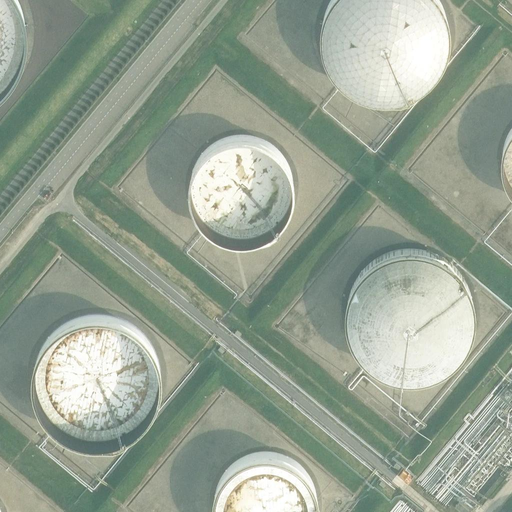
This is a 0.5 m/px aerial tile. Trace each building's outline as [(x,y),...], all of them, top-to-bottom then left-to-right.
[(0,0),(0,91),(8,84),(18,69),(25,53),(27,35),(26,17),(21,0),(20,0),(0,0)] [(322,53),(328,66),(336,76),(346,85),(358,92),(371,95),(385,96),(398,95),(411,90),(423,83),(433,74),(440,62),(445,50),(448,37),(448,23),(444,10),(439,0),(326,0),(326,1),(321,13),(318,27),(319,40),(322,53)] [(505,176),(510,186),(511,188),(511,128),(508,134),(504,144),(502,155),(502,166),(505,176)] [(193,204),(198,214),(204,223),(212,229),(222,235),(232,238),(243,238),(253,237),(264,233),(273,228),(281,220),(287,211),(291,202),(293,191),(292,180),(290,170),(285,160),(279,152),(270,145),(261,140),(251,137),(240,136),(229,137),(219,141),(210,146),(202,154),(196,163),(192,173),(190,183),(190,194),(193,204)] [(347,332),(353,345),(361,355),(372,364),(384,371),(397,374),(410,375),(424,374),(436,369),(448,362),(458,353),(466,341),(471,329),(473,316),(473,302),(470,289),(464,277),(455,266),(445,257),(433,251),(420,247),(406,246),(393,248),(380,252),(369,259),(359,269),(351,280),(346,292),(344,306),(344,319),(347,332)] [(33,398),(39,410),(47,421),(57,429),(69,436),(82,440),(96,441),(109,439),(122,434),(134,427),(144,418),(151,407),(156,394),(159,381),(158,367),(155,354),(149,342),(141,331),(131,322),(119,316),(106,312),(92,311),(79,313),(66,318),(54,325),(45,334),(37,345),(32,358),(29,371),(30,385),(33,398)] [(213,511),(314,511),(315,508),(315,497),(312,486),(308,477),(301,468),(293,461),(283,456),(273,453),(262,452),(252,454),(242,457),(232,463),(225,471),(219,479),(214,489),(213,500),(213,511)] [(459,503),(455,507),(460,511),(467,511),(469,511),(459,503)]
